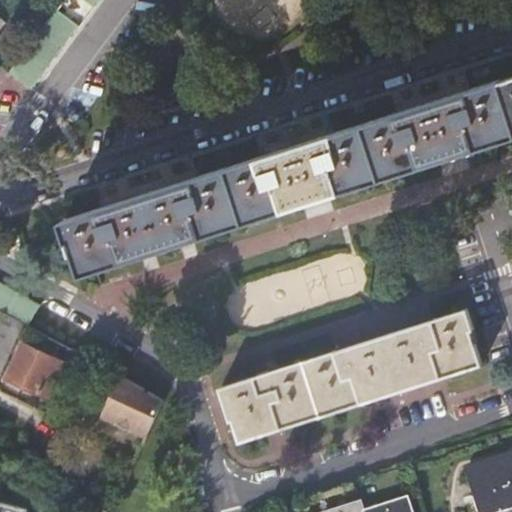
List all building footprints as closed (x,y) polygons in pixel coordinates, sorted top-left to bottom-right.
[(83,0),(95,9),(101,0),(83,0)] [(78,30),(56,14),(10,75),(32,91),(78,30)] [(511,78),(65,221),(71,241),(75,240),(86,275),(511,139),(511,78)] [(0,308),(5,312),(30,326),(42,307),(0,282),(0,308)] [(0,374),(30,326),(5,312),(0,322),(0,374)] [(229,410),(232,409),(243,443),(482,366),(471,332),(474,331),(468,312),(222,389),(229,410)] [(23,341),(7,375),(42,391),(43,389),(51,393),(66,361),(23,341)] [(104,416),(150,435),(166,403),(121,377),(104,416)] [(479,511),(511,511),(511,460),(468,475),(479,511)] [(0,511),(27,511),(29,508),(0,499),(0,511)] [(363,511),(362,507),(345,511),(411,511),(408,501),(375,511),(363,511)]
